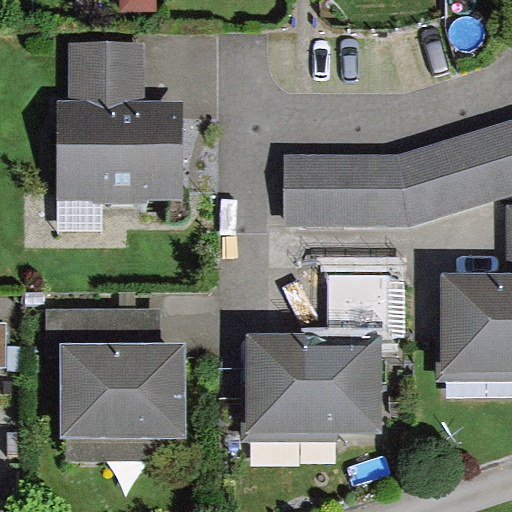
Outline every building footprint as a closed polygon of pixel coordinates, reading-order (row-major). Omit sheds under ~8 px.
[(147,48),(70,47),(70,107),(59,107),(58,205),(185,206),(186,106),(147,105),(147,48)] [(511,124),(402,160),(412,230),(511,198),(511,124)] [(402,160),(286,162),(287,230),(412,230),(402,160)] [(401,271),(322,271),(322,345),(382,345),(382,349),(400,347),(401,271)] [(511,281),(508,281),(441,282),(442,326),(438,326),(439,386),(511,384),(511,281)] [(48,363),(62,363),(62,447),(189,447),(188,351),(162,351),(162,313),(47,313),(48,363)] [(322,345),(248,344),(248,387),(242,387),(242,447),(337,447),(337,441),(382,441),(382,349),(382,345),(322,345)]
